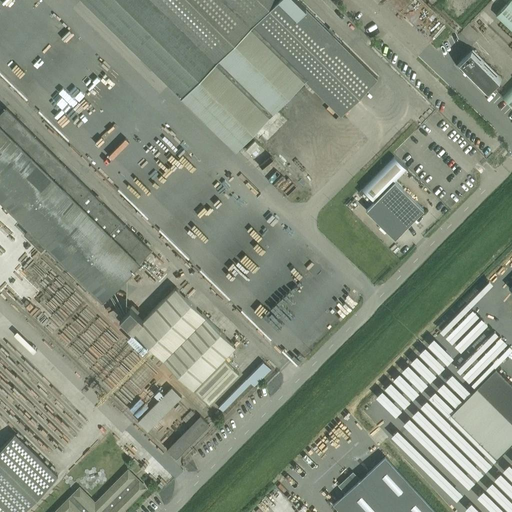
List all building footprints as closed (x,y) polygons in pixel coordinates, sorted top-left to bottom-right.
[(83,0),(181,95),(236,149),(305,78),(341,114),(377,77),(298,0),(83,0)] [(499,25),(502,22),(511,31),(511,0),(504,0),(490,16),(499,25)] [(499,80),(470,51),(458,63),(487,92),(499,80)] [(511,89),(503,99),(511,107),(511,89)] [(0,198),(29,227),(26,231),(34,238),(32,240),(41,249),(46,244),(102,299),(150,250),(6,108),(0,113),(0,198)] [(423,209),(394,181),(365,210),(395,238),(423,209)] [(193,388),(235,345),(176,287),(133,330),(193,388)] [(130,305),(119,316),(133,329),(143,318),(130,305)] [(505,349),(511,344),(511,342),(507,337),(500,342),(505,349)] [(467,347),(470,350),(466,354),(477,362),(487,348),(473,338),(467,347)] [(209,403),(239,374),(224,359),(195,389),(209,403)] [(511,383),(495,367),(476,386),(511,421),(511,383)] [(147,430),(181,396),(171,387),(138,421),(147,430)] [(139,396),(129,406),(137,413),(147,403),(139,396)] [(176,459),(210,425),(200,415),(166,449),(176,459)] [(0,511),(20,511),(58,475),(14,433),(0,447),(0,511)] [(511,452),(501,465),(506,470),(511,463),(511,452)] [(436,511),(384,456),(333,504),(340,511),(436,511)] [(128,470),(95,503),(79,488),(55,511),(121,511),(145,487),(128,470)]
